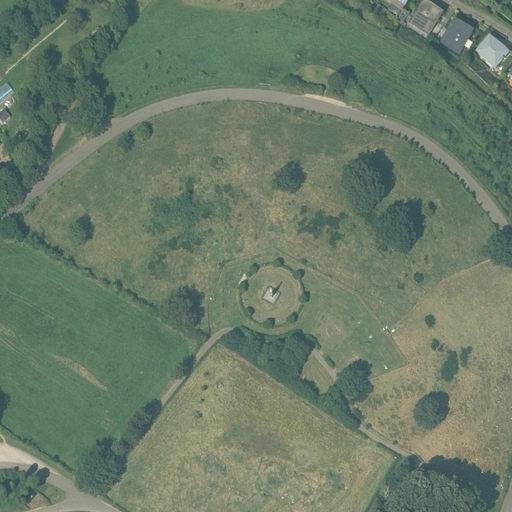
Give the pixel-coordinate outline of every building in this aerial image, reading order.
[(386,0),(391,4),(401,11),(409,0),(386,0)] [(422,4),(409,24),(429,36),(435,26),(432,25),(439,14),(440,12),(424,1),(422,4)] [(403,22),(406,17),(405,16),(399,17),(398,18),(396,17),(394,20),(404,28),(406,24),(403,22)] [(453,20),(439,43),(442,45),(458,55),(473,32),(456,22),(453,20)] [(476,52),(495,68),(508,54),(500,47),(498,50),(487,40),(476,52)] [(0,104),(16,94),(9,83),(0,89),(0,104)] [(0,114),(0,121),(2,124),(10,118),(4,111),(0,114)] [(19,173),(12,165),(11,165),(10,165),(9,165),(0,172),(0,177),(6,184),(19,173)]
